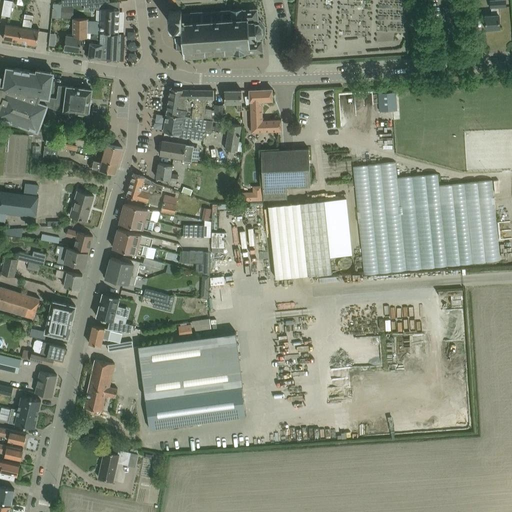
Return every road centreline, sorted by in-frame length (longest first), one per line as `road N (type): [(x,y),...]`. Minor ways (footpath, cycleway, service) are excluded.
road 1 (tertiary): [(42,511),(143,73)]
road 2 (unknown): [(255,412),(250,428),(148,439),(123,370),(78,347)]
road 3 (tertiary): [(274,80),(511,65)]
road 4 (unknown): [(511,278),(320,294)]
road 5 (unknown): [(255,412),(297,414),(314,403),(320,294)]
road 6 (tertiary): [(143,73),(0,53)]
road 7 (tertiary): [(143,73),(274,80)]
